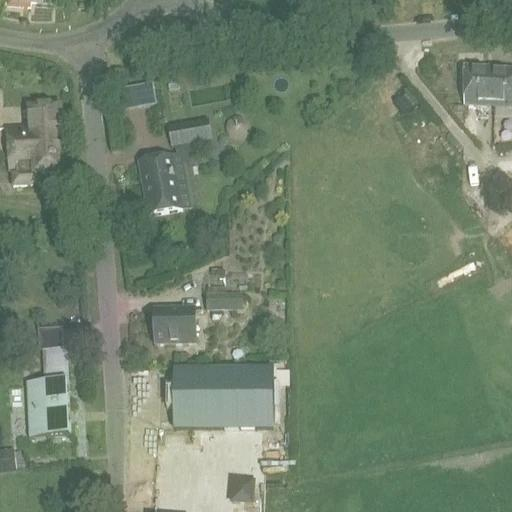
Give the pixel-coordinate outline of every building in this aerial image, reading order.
[(0,0),(0,1),(9,2),(9,9),(33,10),(33,5),(54,7),(54,0),(0,0)] [(463,109),(495,112),(496,105),(493,105),(494,94),(492,94),(493,73),(466,71),(463,109)] [(511,74),(493,73),(492,94),(494,94),(493,105),(496,105),(495,112),(511,113),(511,74)] [(140,89),(144,109),(158,107),(153,86),(140,89)] [(32,109),(33,129),(33,131),(10,132),(11,158),(13,158),(48,156),(48,148),(65,146),(63,107),(32,109)] [(241,138),(255,132),(250,120),(236,126),(241,138)] [(173,126),(176,143),(217,138),(215,121),(173,126)] [(11,158),(13,190),(43,189),(43,178),(67,177),(65,146),(48,148),(48,156),(13,158),(11,158)] [(140,166),(147,206),(150,220),(193,213),(183,159),(140,166)] [(458,292),(482,281),(478,271),(453,281),(458,292)] [(243,297),(231,297),(228,297),(227,297),(209,298),(209,315),(211,315),(224,315),(228,315),(228,314),(231,314),(243,314),(243,297)] [(196,340),(196,312),(156,313),(157,349),(190,348),(189,340),(196,340)] [(31,442),(74,440),(70,353),(45,354),(47,386),(29,387),(31,442)] [(177,432),(275,432),(275,392),(286,392),(286,375),(275,375),(275,373),(176,374),(177,432)] [(215,451),(223,462),(237,451),(229,440),(215,451)] [(0,453),(0,477),(19,475),(16,452),(0,453)] [(254,508),(256,483),(232,481),(230,506),(254,508)]
